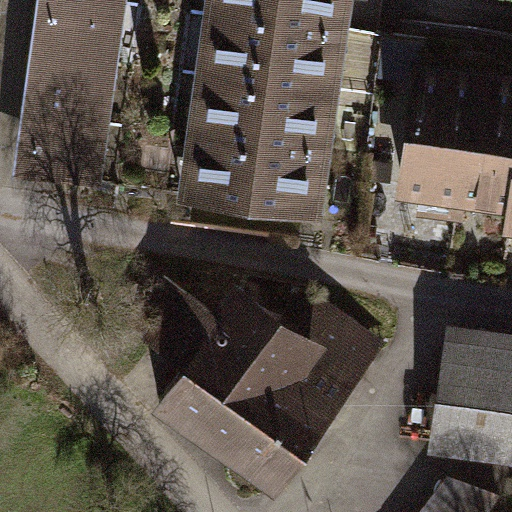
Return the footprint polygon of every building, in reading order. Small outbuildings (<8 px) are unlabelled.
[(45,0),(7,0),(1,54),(116,70),(125,11),(45,0)] [(45,0),(125,11),(126,0),(45,0)] [(197,0),(195,26),(341,47),(351,0),(197,0)] [(187,77),(334,97),(341,47),(195,26),(187,77)] [(1,54),(0,61),(0,108),(107,122),(116,70),(1,54)] [(470,71),(411,63),(392,205),(451,213),(470,71)] [(511,75),(470,71),(451,213),(498,219),(507,160),(511,160),(511,75)] [(180,134),(327,153),(334,97),(187,77),(180,134)] [(0,108),(0,169),(100,183),(107,122),(0,108)] [(180,134),(171,199),(318,219),(327,153),(180,134)] [(511,160),(507,160),(498,219),(496,232),(511,233),(511,160)] [(176,425),(298,511),(299,511),(397,375),(273,288),(176,425)] [(511,337),(442,327),(421,466),(511,479),(511,337)]
